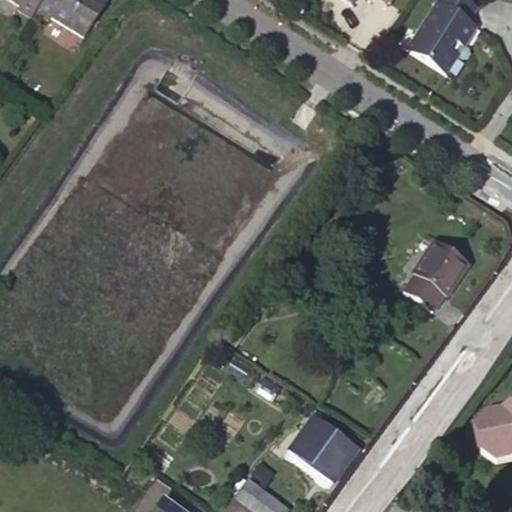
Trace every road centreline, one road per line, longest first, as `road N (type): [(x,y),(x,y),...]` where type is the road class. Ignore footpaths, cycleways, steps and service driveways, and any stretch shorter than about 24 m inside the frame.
road 1 (residential): [(511,192),(210,0)]
road 2 (tertiary): [(364,511),(511,311)]
